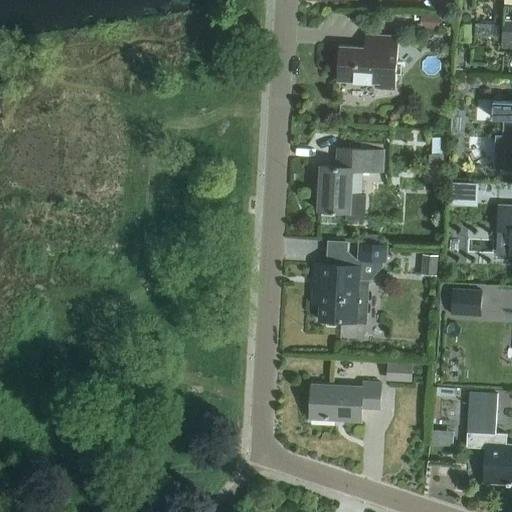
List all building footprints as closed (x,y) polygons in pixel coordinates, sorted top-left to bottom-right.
[(442,0),(427,0),(426,1),(438,14),(448,5),(442,0)] [(422,15),(421,27),(439,29),(440,17),(422,15)] [(511,19),(503,19),(501,47),(511,47),(511,19)] [(459,25),(458,43),(471,43),(471,25),(459,25)] [(394,90),(397,36),(366,34),(365,50),(358,50),(358,47),(340,46),(338,81),(379,83),(378,89),(394,90)] [(511,102),(494,101),(493,119),(504,120),(504,135),(496,135),(494,169),(511,169),(511,102)] [(382,173),(383,151),(338,148),(337,167),(321,166),(319,211),(347,212),(347,219),(365,220),(366,196),(351,195),(352,171),(382,173)] [(478,206),(479,183),(452,182),(451,205),(478,206)] [(511,206),(498,206),(497,230),(511,231),(510,249),(510,262),(511,261),(511,206)] [(390,243),(360,241),(358,259),(388,261),(390,243)] [(424,254),(423,275),(437,276),(438,255),(424,254)] [(356,323),(359,266),(316,264),(316,277),(319,278),(318,285),(315,285),(314,303),(321,304),(320,321),(356,323)] [(454,289),(452,314),(471,315),(472,311),(481,311),(482,291),(454,289)] [(444,379),(460,379),(460,361),(444,361),(444,379)] [(413,364),(389,363),(388,381),(413,382),(413,364)] [(381,408),(382,383),(363,382),(363,387),(313,384),(311,416),(345,418),(345,420),(362,420),(363,407),(381,408)] [(497,392),(469,391),(467,447),(486,448),(484,483),(507,484),(507,486),(511,486),(511,444),(506,444),(506,434),(495,434),(497,392)]
